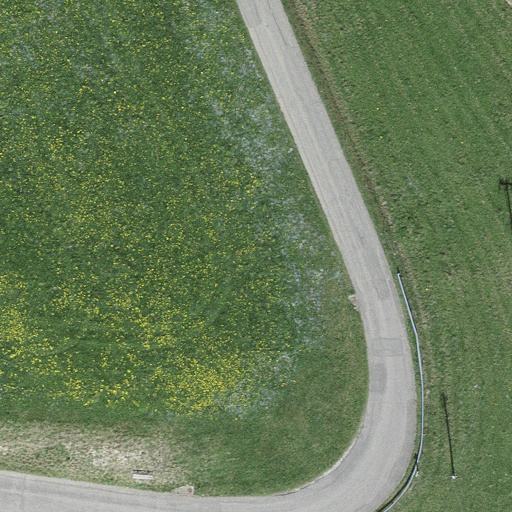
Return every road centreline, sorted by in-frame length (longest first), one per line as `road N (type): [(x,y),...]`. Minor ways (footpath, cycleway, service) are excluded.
road 1 (unclassified): [(301,511),(340,499),(378,471),(395,432),(395,380),(382,299),(342,180),(264,0)]
road 2 (unclassified): [(0,488),(161,511)]
